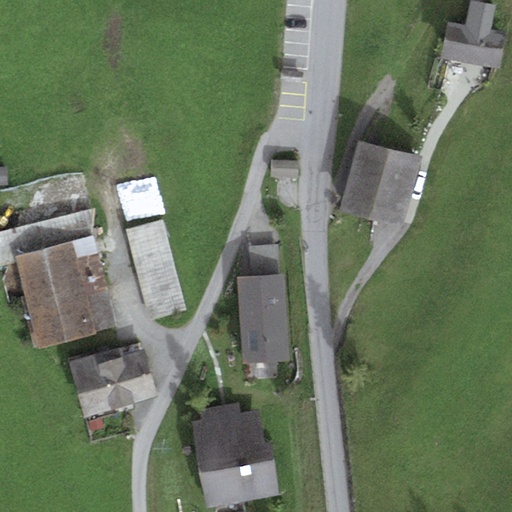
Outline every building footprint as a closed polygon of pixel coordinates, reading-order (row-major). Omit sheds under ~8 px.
[(465,27),(447,24),(441,59),(500,69),(506,34),(491,31),(496,5),(470,1),(465,27)] [(111,148),(135,222),(163,213),(138,139),(111,148)] [(421,160),(357,142),(338,209),(402,227),(421,160)] [(187,309),(164,221),(123,231),(145,320),(187,309)] [(118,328),(92,236),(13,258),(38,350),(118,328)] [(251,277),(280,275),(277,244),(249,246),(251,277)] [(290,359),(284,274),(280,275),(251,277),(238,278),(244,363),(290,359)] [(139,341),(68,363),(86,420),(157,397),(139,341)] [(201,420),(192,421),(208,507),(282,494),(273,443),(264,445),(257,409),(240,412),(238,402),(199,409),(201,420)]
